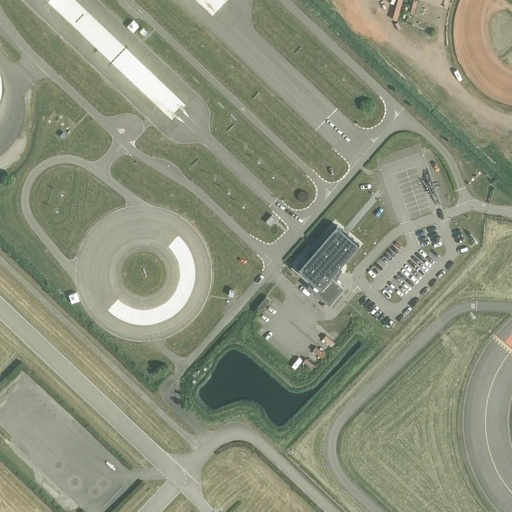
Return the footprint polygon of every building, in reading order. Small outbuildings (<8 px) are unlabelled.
[(347,108),(341,115),(349,122),(355,116),(347,108)] [(268,214),(262,220),(268,225),(273,219),(268,214)] [(337,225),(299,269),(299,270),(313,281),(308,287),(329,305),(344,288),(331,277),(336,272),(336,273),(337,273),(338,273),(339,273),(340,273),(341,272),(341,271),(342,270),(342,269),(342,268),(341,267),(340,266),(342,264),(359,244),(337,225)] [(259,305),(262,309),(270,300),(266,296),(259,305)] [(317,325),(309,333),(318,341),(326,333),(317,325)] [(328,335),(319,344),(323,348),(332,340),(328,335)] [(313,345),(307,351),(317,361),(323,355),(313,345)] [(307,371),(312,365),(304,358),(299,363),(307,371)]
